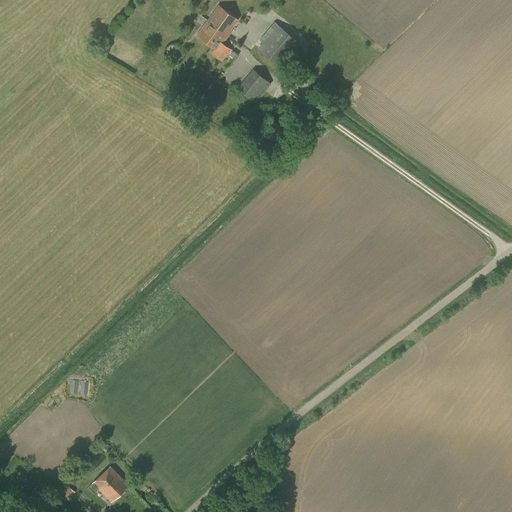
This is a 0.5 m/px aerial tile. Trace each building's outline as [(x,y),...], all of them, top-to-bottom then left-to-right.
[(218,5),(207,20),(228,36),(232,30),(231,29),(238,19),(218,5)] [(228,36),(207,20),(196,35),(214,48),(211,52),(222,60),(227,53),(229,54),(232,50),(221,42),(223,40),(225,41),(228,36)] [(300,46),(295,42),(296,40),(275,23),(261,40),(264,42),(258,48),(276,63),(284,54),(290,58),(300,46)] [(240,90),(256,102),(271,84),(256,71),(240,90)] [(92,482),(111,502),(128,485),(110,466),(92,482)] [(59,494),(67,501),(75,492),(67,485),(59,494)]
